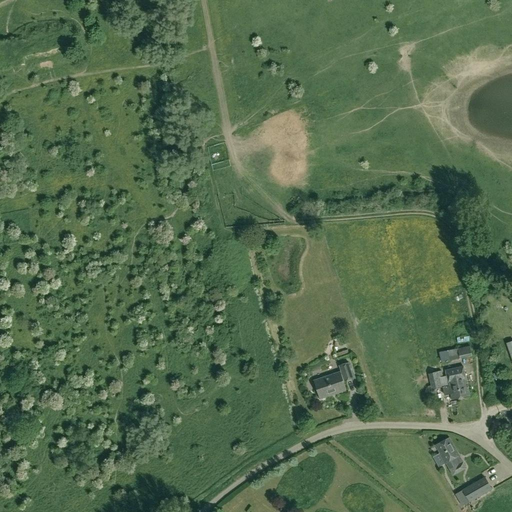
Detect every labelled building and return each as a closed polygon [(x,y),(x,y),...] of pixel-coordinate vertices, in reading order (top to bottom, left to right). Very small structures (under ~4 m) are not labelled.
[(0,39),(0,73),(61,62),(66,59),(69,55),(72,50),(72,45),(71,40),(69,35),(65,32),(60,29),(54,29),(0,39)] [(470,346),(448,351),(449,357),(460,355),(460,359),(472,356),(470,346)] [(337,393),(347,389),(344,380),(346,380),(355,377),(350,362),(341,365),(343,371),(341,372),(341,371),(316,380),(322,398),(331,395),(331,394),(337,392),(337,393)] [(452,399),(470,395),(464,366),(446,369),(449,385),(443,386),(445,394),(451,393),(452,399)] [(438,372),(429,374),(432,388),(442,387),(438,372)] [(453,474),(467,467),(451,437),(437,444),(453,474)] [(463,506),(492,490),(485,477),(456,494),(463,506)]
